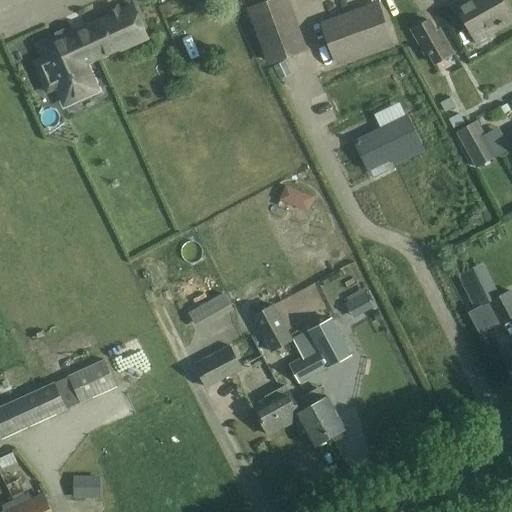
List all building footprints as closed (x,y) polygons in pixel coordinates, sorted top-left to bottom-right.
[(268,65),(307,51),(288,0),(268,0),(246,8),(268,65)] [(464,0),(455,5),(476,42),(490,35),(488,33),(511,19),(511,17),(502,0),(464,0)] [(377,4),(321,25),(335,62),(391,41),(377,4)] [(44,58),(36,61),(50,92),(58,88),(62,98),(70,95),(73,103),(89,96),(86,88),(93,84),(85,65),(99,59),(120,49),(120,47),(128,43),(131,49),(149,41),(134,8),(120,14),(118,8),(110,12),(112,18),(85,30),(72,36),(58,42),(41,50),(44,58)] [(181,36),(205,29),(202,18),(178,25),(181,36)] [(429,20),(412,30),(425,54),(429,52),(435,63),(452,53),(439,29),(435,31),(429,20)] [(285,60),(273,66),(279,79),(291,74),(285,60)] [(444,112),(455,106),(450,97),(439,103),(444,112)] [(452,128),(464,122),(459,113),(448,119),(452,128)] [(398,162),(421,150),(406,118),(354,143),(367,170),(395,156),(398,162)] [(455,131),(475,166),(492,156),(473,121),(455,131)] [(279,199),(290,203),(295,201),(300,190),(285,184),(279,199)] [(458,274),(475,309),(488,302),(499,323),(511,316),(511,290),(511,289),(499,295),(482,262),(458,274)] [(352,303),(367,295),(362,286),(348,293),(352,303)] [(225,292),(188,312),(198,329),(234,309),(225,292)] [(294,342),(275,307),(253,318),(273,354),(294,342)] [(337,318),(332,321),(294,341),(304,360),(291,367),(300,385),(352,357),(338,330),(343,328),(337,318)] [(243,371),(231,349),(196,368),(207,389),(243,371)] [(0,440),(118,386),(105,358),(68,375),(68,376),(56,382),(55,381),(0,406),(0,440)] [(296,403),(291,395),(286,385),(264,396),(268,403),(254,409),(268,437),(295,422),(297,419),(291,407),(296,403)] [(307,397),(330,441),(346,432),(328,399),(323,388),(307,397)] [(297,419),(295,422),(300,430),(304,428),(315,449),(330,441),(307,397),(296,403),(291,407),(297,419)] [(100,476),(72,476),(72,497),(100,498),(100,476)] [(28,494),(15,500),(19,508),(17,509),(18,511),(51,511),(45,497),(33,503),(32,502),(28,494)] [(5,511),(18,511),(17,509),(19,508),(15,500),(15,499),(2,505),(5,511)]
